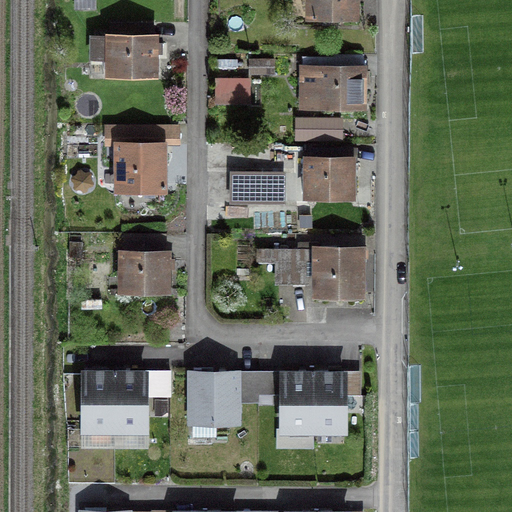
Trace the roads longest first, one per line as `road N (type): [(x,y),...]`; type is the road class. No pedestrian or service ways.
road 1 (residential): [(196,0),(198,316),(219,331),(391,332)]
road 2 (track): [(12,511),(14,0)]
road 3 (residential): [(389,0),(391,332)]
road 4 (residential): [(391,332),(387,511)]
